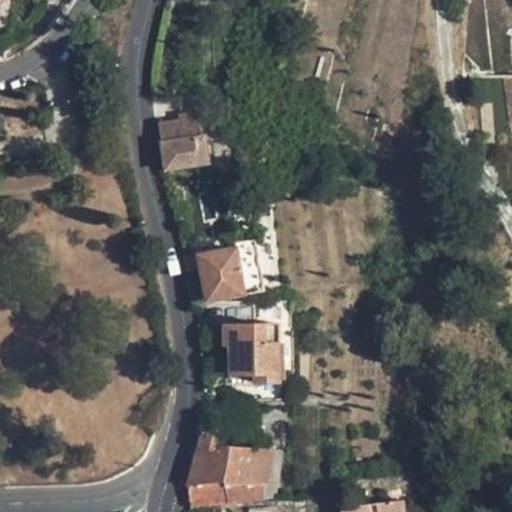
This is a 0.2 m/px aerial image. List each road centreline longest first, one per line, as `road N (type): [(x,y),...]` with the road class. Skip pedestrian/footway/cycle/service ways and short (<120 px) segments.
road 1 (unclassified): [(149,0),(136,64),(141,149),(187,352),(187,395),(161,499)]
road 2 (residential): [(0,508),(161,499)]
